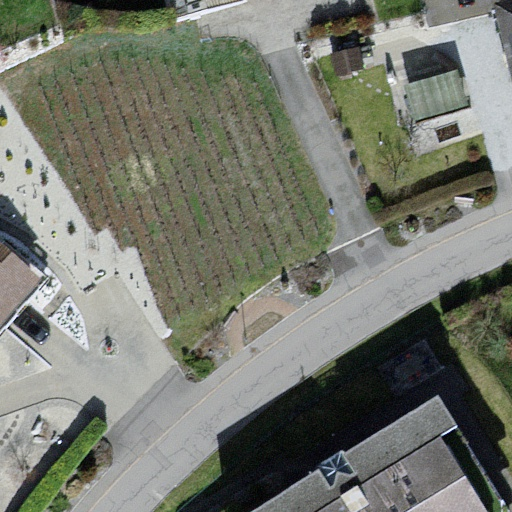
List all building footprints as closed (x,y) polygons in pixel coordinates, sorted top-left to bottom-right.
[(0,0),(0,24),(9,21),(2,0),(0,0)] [(300,0),(306,19),(370,6),(368,0),(300,0)] [(460,62),(409,81),(421,114),(472,95),(460,62)] [(0,322),(32,284),(0,257),(0,322)] [(511,511),(511,503),(458,412),(288,511),(511,511)]
